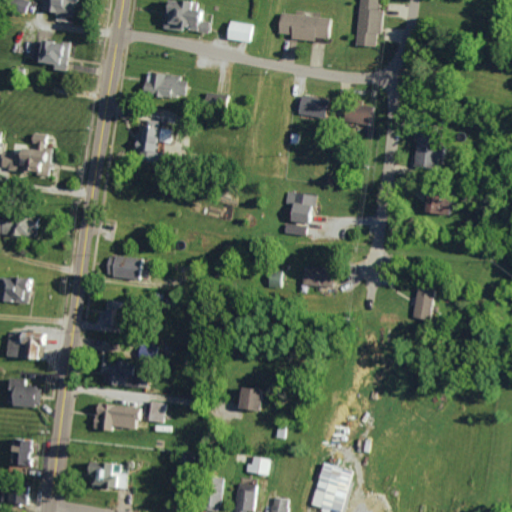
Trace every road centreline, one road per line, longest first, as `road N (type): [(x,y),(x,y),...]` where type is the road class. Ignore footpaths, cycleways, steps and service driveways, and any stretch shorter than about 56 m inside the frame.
road 1 (secondary): [(46,511),(116,35)]
road 2 (residential): [(370,308),(392,127),(388,71),(410,0)]
road 3 (residential): [(388,71),(309,72),(116,35)]
